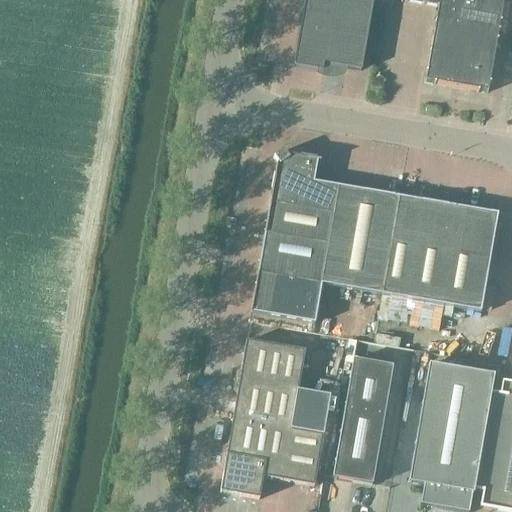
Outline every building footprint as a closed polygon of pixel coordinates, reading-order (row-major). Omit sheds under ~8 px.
[(303,0),(291,68),(321,73),(322,65),(360,72),(372,0),(303,0)] [(511,0),(390,0),(391,0),(400,2),(399,3),(401,3),(401,2),(436,8),(425,72),(424,72),(424,73),(425,73),(423,83),(432,85),(432,86),(433,86),(433,85),(476,92),(476,93),(477,94),(477,92),(486,94),(495,42),(496,43),(496,41),(495,41),(496,33),(498,33),(498,32),(497,32),(498,24),(499,24),(500,23),(498,23),(502,3),(511,5),(511,0)] [(275,164),(268,205),(332,216),(337,188),(312,184),(316,162),(285,157),(282,152),(272,159),(275,164)] [(380,297),(397,198),(337,188),(332,216),(327,247),(320,286),(380,297)] [(496,216),(397,198),(380,297),(479,314),(496,216)] [(332,216),(268,205),(262,236),(327,247),(332,216)] [(320,286),(327,247),(262,236),(256,275),(320,286)] [(502,291),(511,292),(511,288),(511,272),(505,272),(502,291)] [(313,326),(320,286),(256,275),(249,315),(250,315),(313,326)] [(404,338),(406,325),(383,322),(381,334),(404,338)] [(234,372),(233,381),(297,392),(304,353),(244,342),(239,373),(234,372)] [(330,480),(370,487),(391,368),(351,362),(330,480)] [(472,496),(472,491),(489,394),(492,377),(427,366),(407,484),(422,487),(418,507),(447,511),(467,511),(470,495),(472,496)] [(236,391),(231,421),(290,431),(321,437),(328,398),(297,392),(233,381),(231,390),(236,391)] [(489,394),(472,491),(481,493),(478,509),(494,511),(511,511),(511,386),(500,384),(498,396),(489,394)] [(284,467),(290,431),(231,421),(226,448),(221,447),(220,456),(284,467)] [(290,431),(284,467),(281,483),(312,488),(321,437),(290,431)] [(281,483),(284,467),(220,456),(218,465),(223,466),(218,494),(257,501),(261,479),(281,483)]
